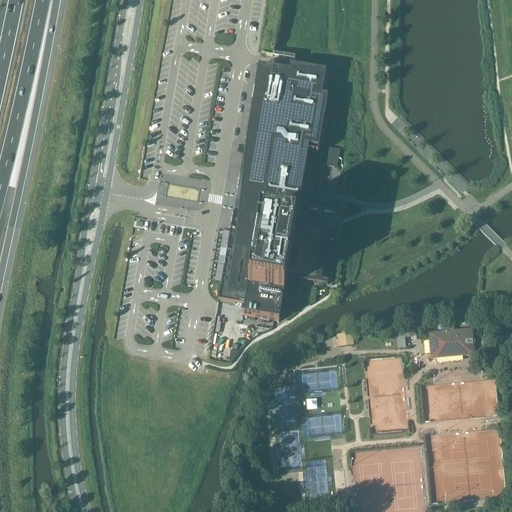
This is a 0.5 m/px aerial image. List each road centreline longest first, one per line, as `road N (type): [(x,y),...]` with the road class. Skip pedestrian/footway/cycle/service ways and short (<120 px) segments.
road 1 (tertiary): [(91,192),(62,380),(63,446),(77,511)]
road 2 (tertiary): [(88,511),(71,398),(105,195)]
road 3 (motorway): [(0,284),(54,0)]
road 4 (tertiary): [(105,195),(140,0)]
road 5 (motorway): [(0,191),(43,0)]
road 6 (tertiary): [(124,0),(91,192)]
